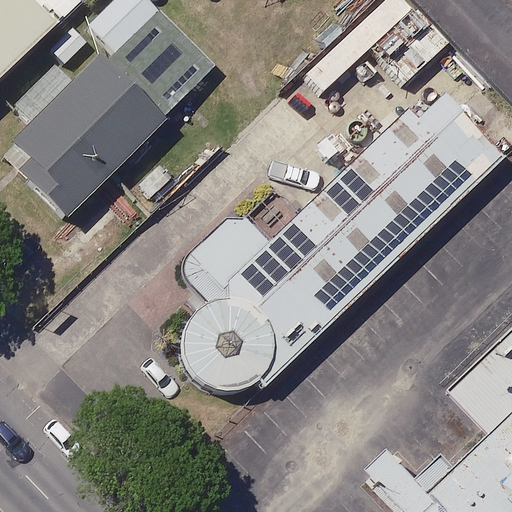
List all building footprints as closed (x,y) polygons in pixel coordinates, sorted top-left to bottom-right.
[(0,0),(0,82),(54,31),(24,0),(0,0)] [(114,0),(89,28),(119,55),(160,10),(149,0),(114,0)] [(417,10),(407,0),(389,0),(305,77),(322,96),(417,10)] [(121,148),(63,88),(0,148),(0,230),(16,247),(121,148)] [(213,425),(458,188),(389,116),(137,353),(129,367),(128,380),(133,400),(150,421),(173,428),(196,429),(213,425)] [(467,424),(511,380),(511,314),(434,389),(467,424)] [(511,511),(511,380),(467,424),(373,511),(511,511)]
